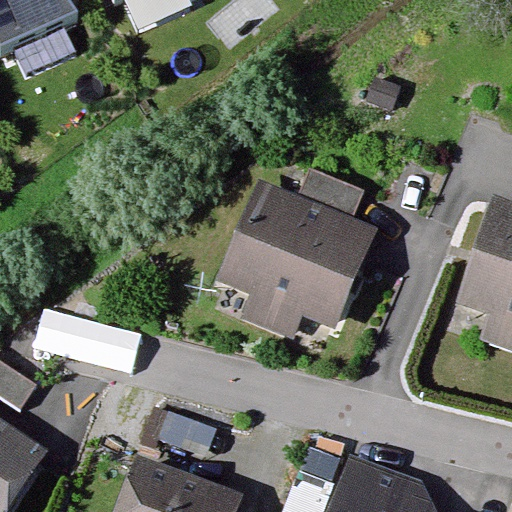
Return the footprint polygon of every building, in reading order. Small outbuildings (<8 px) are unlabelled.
[(72,21),(55,0),(0,0),(0,49),(1,51),(72,21)] [(410,73),(396,66),(390,78),(404,85),(410,73)] [(367,196),(308,172),(297,200),(356,223),(367,196)] [(369,242),(258,197),(220,290),(331,335),(369,242)] [(511,211),(487,204),(455,308),(511,325),(511,211)] [(39,393),(0,364),(0,397),(23,415),(39,393)] [(0,511),(22,511),(53,467),(0,431),(0,511)] [(415,511),(424,486),(345,461),(328,511),(415,511)] [(230,511),(233,506),(129,471),(115,511),(230,511)]
